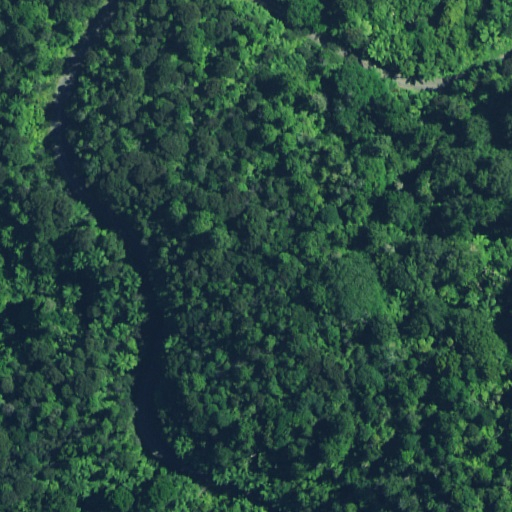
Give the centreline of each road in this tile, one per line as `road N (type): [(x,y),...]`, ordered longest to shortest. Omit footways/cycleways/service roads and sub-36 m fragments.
road 1 (unclassified): [(285,511),(168,449),(136,380),(144,309),(139,267),(115,216),(77,174),(63,100),(116,0)]
road 2 (unclassified): [(292,0),(414,63),(449,70),(511,48)]
